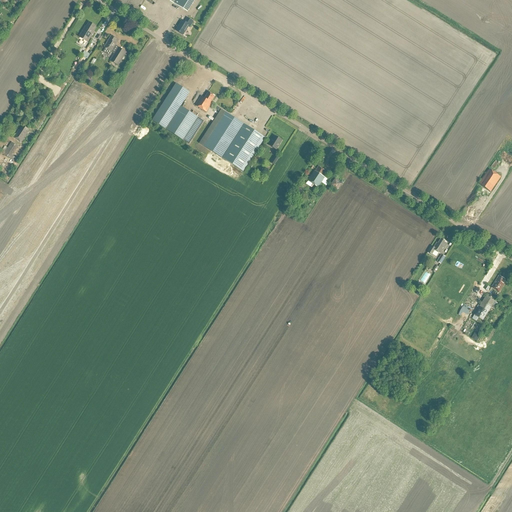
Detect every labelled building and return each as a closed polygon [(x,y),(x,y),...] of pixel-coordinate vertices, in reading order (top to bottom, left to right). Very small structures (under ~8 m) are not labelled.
[(167,0),(187,12),(194,0),(167,0)] [(189,27),(193,22),(187,18),(185,22),(182,21),(176,31),(183,35),(188,27),(189,27)] [(93,31),(96,27),(89,22),(86,27),(86,26),(79,38),(87,43),(94,32),(93,31)] [(118,66),(127,53),(116,46),(117,45),(116,45),(119,41),(111,36),(104,47),(106,48),(103,53),(109,56),(111,53),(114,54),(110,61),(118,66)] [(189,145),(204,122),(181,107),(190,93),(176,84),(153,122),(189,145)] [(209,93),(208,92),(204,98),(201,96),(195,105),(206,112),(212,103),(211,103),(215,96),(211,94),(211,93),(210,93),(209,93)] [(223,159),(244,125),(221,110),(199,144),(223,159)] [(245,125),(223,159),(244,172),(266,138),(245,125)] [(19,136),(12,147),(17,150),(24,139),(19,136)] [(276,150),(282,141),(275,136),(269,146),(276,150)] [(274,166),(279,159),(275,156),(270,163),(274,166)] [(321,175),(324,171),(318,167),(315,171),(314,171),(306,184),(311,188),(314,184),(318,187),(325,177),(321,175)] [(490,192),(501,177),(489,169),(479,184),(490,192)] [(338,191),(343,184),(335,179),(331,187),(338,191)] [(440,254),(446,243),(444,242),(445,241),(441,239),(438,244),(437,243),(434,248),(431,246),(427,253),(432,255),(434,251),(440,254)] [(441,264),(445,257),(441,255),(437,262),(441,264)] [(499,292),(504,284),(503,283),(505,279),(499,276),(491,288),(499,292)] [(483,321),(494,302),(486,297),(474,316),(483,321)] [(459,314),(462,315),(464,311),(468,314),(471,310),(463,306),(459,314)]
